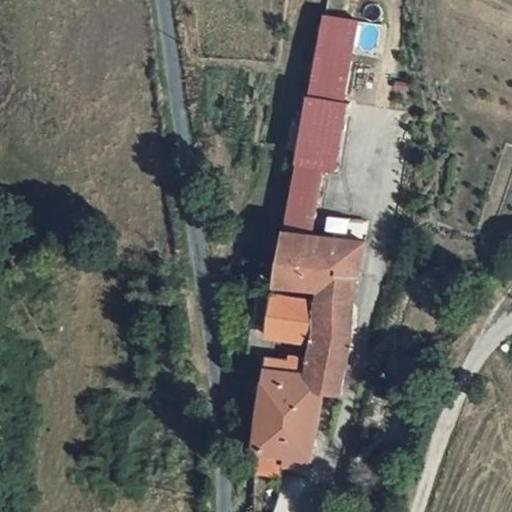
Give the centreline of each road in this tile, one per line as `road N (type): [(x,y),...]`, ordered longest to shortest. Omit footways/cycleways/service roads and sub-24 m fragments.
road 1 (unclassified): [(161,0),(217,391),(224,511)]
road 2 (unclassified): [(416,511),(462,382),(511,326)]
